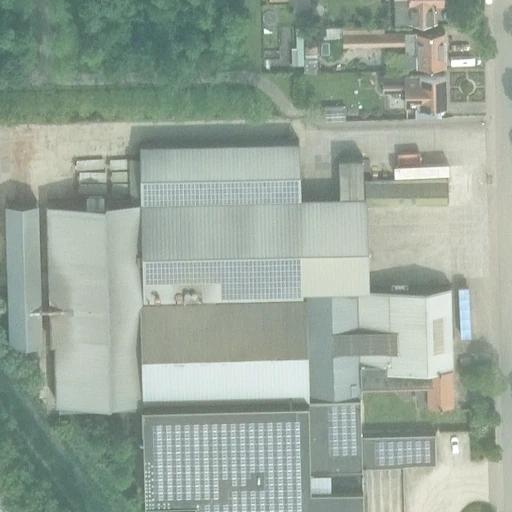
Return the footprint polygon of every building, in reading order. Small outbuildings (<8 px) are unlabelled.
[(436,3),(444,3),(443,0),(394,0),(395,21),(436,20),(436,3)] [(363,27),(343,28),(343,45),(363,44),(363,27)] [(297,48),(292,48),(292,64),(303,63),(303,28),(296,28),(297,48)] [(404,31),(405,65),(445,64),(444,30),(404,31)] [(404,43),(404,31),(383,31),(383,44),(404,43)] [(447,55),(467,56),(468,33),(448,32),(447,55)] [(445,74),(382,75),(383,91),(405,91),(405,105),(419,105),(419,106),(445,105),(445,74)] [(344,105),(324,106),(324,120),(344,119),(344,105)] [(135,199),(51,201),(56,401),(141,399),(141,424),(142,424),(144,497),(194,495),(194,511),(363,511),(362,463),(436,461),(435,431),(361,433),(360,384),(416,382),(431,382),(430,367),(452,366),(450,283),(366,286),(362,155),(338,156),(339,196),(300,197),(298,139),(140,142),(140,155),(134,155),(135,199)] [(449,181),(464,181),(465,155),(450,154),(449,181)] [(448,202),(447,179),(364,180),(364,203),(448,202)] [(37,200),(6,201),(10,342),(41,342),(37,200)] [(453,401),(452,366),(430,367),(431,382),(416,382),(416,402),(453,401)]
